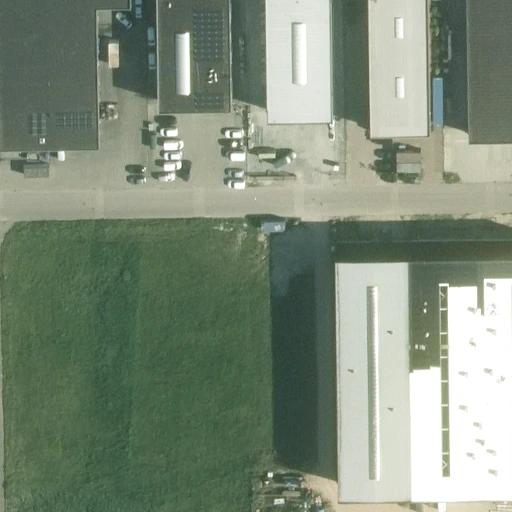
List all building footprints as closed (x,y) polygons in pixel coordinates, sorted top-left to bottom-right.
[(0,0),(0,140),(20,141),(79,140),(100,139),(99,122),(100,122),(100,118),(98,118),(98,102),(99,102),(99,87),(98,87),(97,71),(99,71),(99,67),(97,67),(97,51),(99,51),(98,37),(97,37),(97,21),(98,21),(97,0),(0,0)] [(157,0),(159,101),(184,100),(184,99),(204,99),(204,100),(232,100),(230,0),(157,0)] [(332,0),(260,0),(262,104),(331,103),(332,0)] [(428,0),(368,0),(371,127),(430,127),(428,0)] [(511,0),(466,0),(468,134),(511,132),(511,0)] [(511,511),(511,240),(373,240),(372,511),(511,511)]
